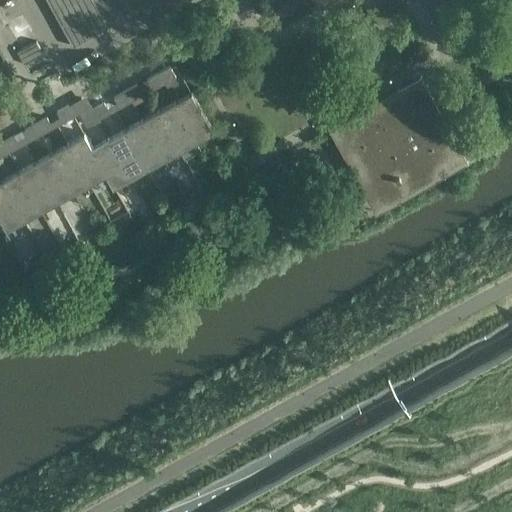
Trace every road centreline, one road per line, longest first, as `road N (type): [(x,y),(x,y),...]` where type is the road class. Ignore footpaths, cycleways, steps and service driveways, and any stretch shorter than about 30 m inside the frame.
road 1 (motorway): [(511,289),(111,511)]
road 2 (motorway): [(511,343),(196,511)]
road 3 (motorway): [(511,394),(298,511)]
road 4 (motorway): [(391,511),(511,445)]
